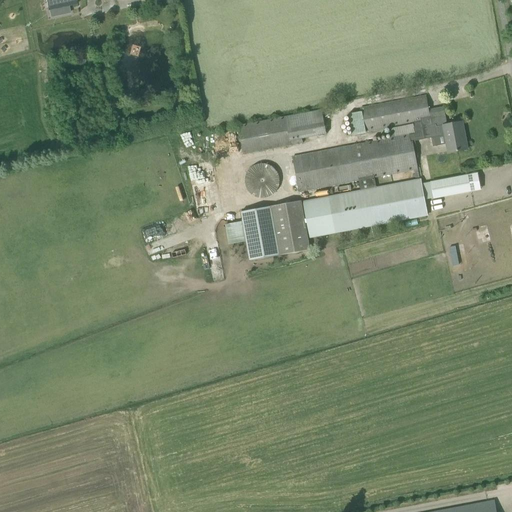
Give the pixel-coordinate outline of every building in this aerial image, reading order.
[(45,0),(48,11),(76,5),(75,0),(45,0)] [(353,135),(421,122),(422,122),(425,139),(432,138),(433,147),(446,144),(448,153),(467,150),(462,122),(447,125),(444,107),(428,110),(425,97),(426,97),(426,96),(360,109),(360,113),(349,115),(353,135)] [(325,135),(320,111),(238,126),(243,155),(290,146),(303,144),(302,139),(325,135)] [(412,159),(407,136),(292,158),(298,191),(359,180),(361,191),(303,201),(310,238),(330,235),(428,216),(421,179),(376,187),(374,177),(417,169),(415,158),(412,159)] [(242,190),(271,200),(281,172),(252,162),(242,190)] [(199,171),(201,180),(211,177),(209,168),(199,171)] [(432,183),(435,199),(472,192),(469,176),(432,183)] [(249,261),(250,261),(311,250),(302,201),(241,212),(243,222),(224,225),(227,245),(246,242),(249,261)] [(171,227),(144,238),(147,244),(174,232),(171,227)] [(147,244),(150,253),(202,237),(199,227),(147,244)] [(218,246),(208,248),(210,256),(219,254),(218,246)] [(453,265),(459,264),(456,253),(451,254),(453,265)] [(493,511),(492,503),(494,503),(494,501),(484,503),(435,511),(493,511)]
